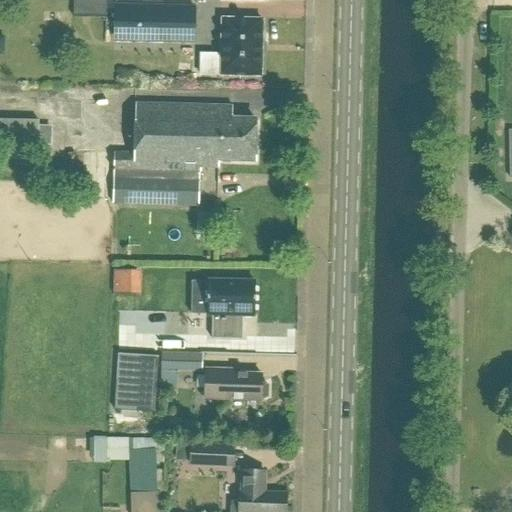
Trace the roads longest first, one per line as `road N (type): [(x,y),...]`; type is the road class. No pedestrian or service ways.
road 1 (unclassified): [(452,511),(466,0)]
road 2 (residential): [(311,511),(325,0)]
road 3 (secondary): [(338,511),(350,0)]
